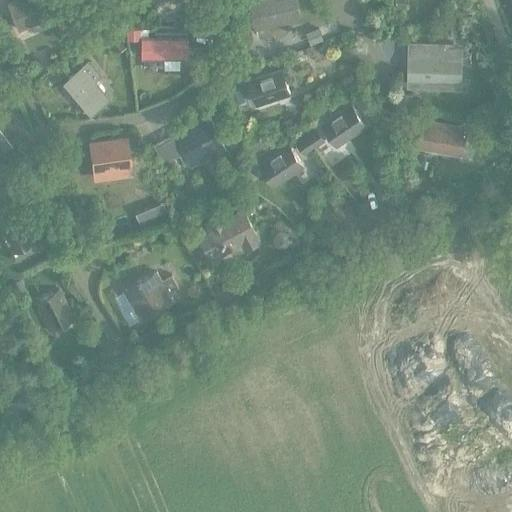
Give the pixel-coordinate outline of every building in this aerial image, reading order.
[(43,19),(54,14),(48,0),(10,0),(6,2),(10,10),(18,29),(43,19)] [(70,0),(69,0),(62,4),(66,13),(74,9),(70,0)] [(256,0),(250,2),(255,28),(287,22),(301,18),(297,0),(256,0)] [(112,21),(103,27),(110,37),(119,30),(112,21)] [(141,27),(129,27),(128,38),(141,38),(141,27)] [(318,27),(307,32),(311,43),(323,38),(318,27)] [(190,54),(190,33),(144,34),(144,54),(190,54)] [(71,36),(59,44),(65,52),(76,44),(71,36)] [(119,38),(112,44),(117,51),(125,45),(119,38)] [(408,56),(407,80),(451,82),(453,42),(418,41),(417,57),(408,56)] [(91,80),(98,74),(86,60),(62,81),(70,90),(83,105),(82,106),(88,113),(106,98),(100,90),(99,91),(91,80)] [(283,67),(248,79),(255,102),(291,90),(283,67)] [(240,87),(229,91),(232,102),(243,98),(240,87)] [(401,91),(401,101),(412,102),(412,91),(401,91)] [(322,123),(336,144),(366,124),(352,103),(322,123)] [(176,132),(155,142),(165,164),(186,154),(191,164),(225,148),(210,116),(176,132)] [(423,119),(419,143),(462,151),(466,127),(423,119)] [(233,124),(224,129),(232,145),(241,141),(233,124)] [(316,128),(301,137),(311,147),(323,139),(316,128)] [(0,129),(0,151),(11,144),(0,129)] [(311,147),(301,137),(296,141),(304,152),(311,147)] [(126,138),(89,143),(92,168),(129,163),(126,138)] [(258,139),(246,146),(251,156),(264,150),(258,139)] [(259,163),(273,184),(303,164),(289,143),(259,163)] [(251,184),(242,188),(245,195),(254,191),(251,184)] [(163,201),(149,207),(155,220),(168,214),(163,201)] [(205,220),(207,226),(196,232),(212,261),(242,244),(245,250),(262,240),(243,208),(225,218),(221,211),(205,220)] [(32,239),(18,213),(0,222),(0,235),(8,251),(32,239)] [(184,214),(175,218),(180,230),(186,227),(184,221),(186,220),(184,214)] [(276,231),(273,239),(277,245),(285,245),(289,238),(285,231),(276,231)] [(52,234),(43,237),(47,245),(55,241),(52,234)] [(223,268),(222,286),(236,286),(237,268),(223,268)] [(122,289),(141,320),(175,300),(169,291),(179,285),(171,273),(162,278),(157,269),(122,289)] [(35,302),(48,329),(71,317),(58,290),(35,302)]
